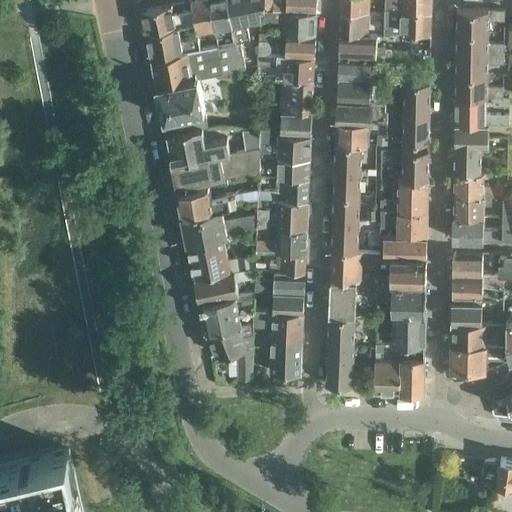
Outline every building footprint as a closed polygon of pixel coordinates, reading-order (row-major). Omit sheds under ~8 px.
[(190,0),(192,9),(194,21),(197,35),(214,31),(208,0),(190,0)] [(234,40),(226,0),(208,0),(214,31),(217,44),(234,40)] [(226,0),(234,40),(240,39),(248,37),(245,20),(249,19),(245,0),(226,0)] [(245,0),(249,19),(261,17),(261,8),(264,8),(264,0),(245,0)] [(264,0),(264,8),(317,10),(317,0),(264,0)] [(341,0),(341,11),(369,12),(369,0),(341,0)] [(431,0),(384,0),(384,8),(432,10),(431,0)] [(142,9),(146,31),(177,25),(194,21),(192,9),(186,10),(187,14),(175,16),(173,3),(142,9)] [(457,7),(457,29),(488,30),(488,19),(504,19),(505,8),(457,7)] [(261,8),(261,17),(276,18),(276,20),(283,21),(282,31),(316,33),(317,10),(264,8),(261,8)] [(384,30),(398,31),(431,32),(432,10),(384,8),(384,14),(384,20),(384,30)] [(341,11),(340,33),(368,34),(369,12),(341,11)] [(146,31),(152,56),(199,47),(197,35),(180,38),(177,25),(146,31)] [(457,29),(456,51),(504,52),(504,41),(488,41),(488,30),(457,29)] [(316,33),(282,31),(260,31),(259,52),(271,53),(271,39),(287,40),(286,54),(315,55),(316,33)] [(340,33),(339,54),(374,56),(375,56),(383,56),(383,49),(384,45),(376,44),(376,34),(368,34),(340,33)] [(152,56),(157,83),(191,77),(198,75),(245,66),(240,39),(234,40),(217,44),(199,47),(152,56)] [(456,51),(456,73),(487,74),(487,62),(504,63),(504,52),(456,51)] [(315,55),(286,54),(271,53),(259,52),(259,63),(277,64),(276,71),(276,76),(283,76),(314,78),(315,55)] [(339,54),(338,77),(370,78),(400,79),(401,71),(371,69),(371,60),(374,60),(374,56),(339,54)] [(456,95),(486,95),(494,96),(503,96),(503,85),(487,84),(487,74),(456,73),(456,95)] [(191,77),(157,83),(167,132),(191,127),(202,125),(208,124),(199,80),(198,75),(191,77)] [(281,108),(312,110),(313,101),(314,78),(283,76),(281,108)] [(338,77),(337,99),(367,100),(369,100),(370,78),(338,77)] [(430,80),(404,79),(403,110),(429,110),(430,80)] [(456,95),(455,122),(489,123),(509,123),(509,113),(485,112),(486,95),(456,95)] [(509,96),(503,96),(494,96),(494,105),(509,105),(509,96)] [(337,99),(336,119),(370,120),(386,121),(386,110),(380,110),(380,100),(369,100),(367,100),(337,99)] [(312,110),(281,108),(280,109),(279,125),(275,124),(275,128),(312,130),(312,110)] [(429,110),(403,110),(403,140),(429,140),(429,110)] [(336,141),(361,142),(369,143),(370,120),(336,119),(336,141)] [(455,125),(455,135),(456,135),(487,136),(489,136),(489,125),(487,125),(456,124),(456,125),(455,125)] [(172,161),(230,150),(227,136),(205,140),(202,125),(195,127),(167,132),(170,151),(170,152),(172,161)] [(261,155),(275,155),(311,157),(312,135),(279,133),(278,145),(270,145),(271,128),(263,127),(261,144),(261,155)] [(455,135),(455,153),(481,153),(481,145),(488,146),(489,136),(487,136),(456,135),(455,135)] [(360,169),(361,142),(336,141),(334,167),(360,169)] [(259,168),(261,155),(261,144),(230,150),(172,161),(176,184),(259,168)] [(403,147),(402,178),(428,179),(429,148),(403,147)] [(455,153),(454,170),(480,171),(481,153),(455,153)] [(277,177),(310,178),(311,157),(275,155),(274,160),(278,160),(277,177)] [(333,192),(359,193),(360,169),(334,167),(333,192)] [(454,170),(454,193),(503,193),(504,184),(484,184),(484,176),(488,176),(489,171),(480,171),(454,170)] [(262,197),(274,199),(309,201),(310,178),(277,177),(277,189),(261,189),(262,197)] [(380,198),(380,208),(427,209),(428,179),(402,178),(398,178),(397,200),(394,200),(394,198),(380,198)] [(181,213),(262,197),(261,189),(260,186),(211,195),(208,182),(176,189),(181,213)] [(332,222),(358,223),(359,193),(333,192),(332,222)] [(481,215),(453,215),(453,238),(503,239),(503,237),(511,234),(511,197),(511,192),(503,193),(503,216),(503,227),(483,227),(483,215),(481,215)] [(454,193),(453,215),(481,215),(482,202),(495,203),(494,215),(503,216),(503,193),(454,193)] [(268,211),(259,211),(259,227),(278,228),(308,229),(309,201),(274,199),(273,204),(277,204),(277,215),(268,214),(268,211)] [(427,209),(380,208),(380,223),(393,224),(393,219),(397,219),(397,231),(427,232),(427,209)] [(183,216),(188,240),(223,234),(259,227),(259,211),(224,218),(222,209),(183,216)] [(331,249),(357,250),(358,223),(332,222),(331,249)] [(308,229),(278,228),(277,239),(257,238),(256,248),(276,249),(276,251),(306,252),(308,229)] [(188,240),(195,276),(230,269),(223,234),(188,240)] [(391,255),(426,256),(427,236),(383,235),(383,255),(391,255)] [(361,263),(379,264),(379,255),(380,251),(357,250),(331,249),(330,278),(356,279),(360,280),(361,263)] [(453,254),(452,272),(484,273),(484,269),(481,268),(481,256),(485,256),(486,259),(488,259),(488,263),(498,263),(498,260),(499,260),(499,251),(455,250),(453,254)] [(240,267),(257,263),(257,251),(238,255),(240,267)] [(269,270),(277,271),(305,272),(306,252),(276,251),(276,261),(269,261),(269,270)] [(391,255),(390,282),(426,282),(426,256),(391,255)] [(497,273),(503,273),(511,274),(511,273),(511,256),(503,256),(502,264),(497,264),(497,273)] [(195,276),(200,301),(240,294),(236,278),(250,275),(250,280),(257,278),(257,271),(257,263),(240,267),(230,269),(195,276)] [(257,290),(276,290),(305,292),(305,272),(277,271),(276,280),(257,280),(257,290)] [(452,272),(452,301),(482,301),(482,284),(499,285),(499,289),(503,289),(503,273),(497,273),(484,273),(452,272)] [(329,312),(354,313),(355,313),(356,279),(330,278),(329,312)] [(393,294),(392,308),(425,308),(426,282),(378,282),(377,294),(393,294)] [(200,301),(206,331),(242,323),(237,301),(256,297),(256,290),(240,294),(200,301)] [(276,290),(276,310),(304,312),(305,292),(276,290)] [(452,301),(451,321),(481,322),(482,301),(452,301)] [(391,343),(392,343),(401,343),(425,343),(425,308),(392,308),(391,343)] [(256,310),(255,320),(255,327),(273,327),(273,331),(269,331),(269,335),(273,335),(271,372),(301,373),(304,312),(276,310),(256,310)] [(353,348),(354,313),(329,312),(328,347),(353,348)] [(242,323),(206,331),(208,338),(210,337),(216,353),(238,349),(239,377),(253,377),(255,327),(255,320),(242,323)] [(451,321),(451,343),(485,344),(486,329),(503,329),(503,322),(481,322),(451,321)] [(373,390),(400,391),(401,343),(392,343),(392,357),(395,357),(395,359),(375,359),(373,390)] [(401,343),(400,391),(419,391),(424,386),(425,343),(401,343)] [(485,344),(451,343),(450,369),(450,372),(455,379),(466,375),(466,368),(485,369),(485,358),(503,358),(503,344),(485,344)] [(352,384),(353,348),(328,347),(326,383),(352,384)] [(499,417),(511,418),(511,392),(493,399),(499,417)] [(0,511),(82,511),(69,449),(0,463),(0,511)] [(497,484),(511,486),(511,459),(500,458),(497,484)]
